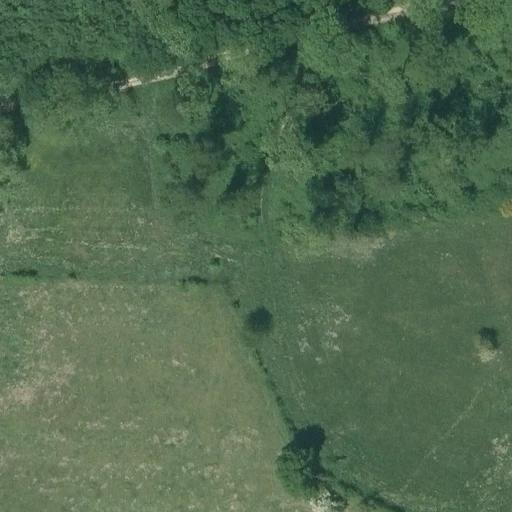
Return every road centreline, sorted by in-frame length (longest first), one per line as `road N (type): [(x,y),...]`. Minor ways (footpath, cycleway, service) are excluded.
road 1 (track): [(436,0),(0,102)]
road 2 (track): [(324,0),(262,164),(251,203),(253,244)]
